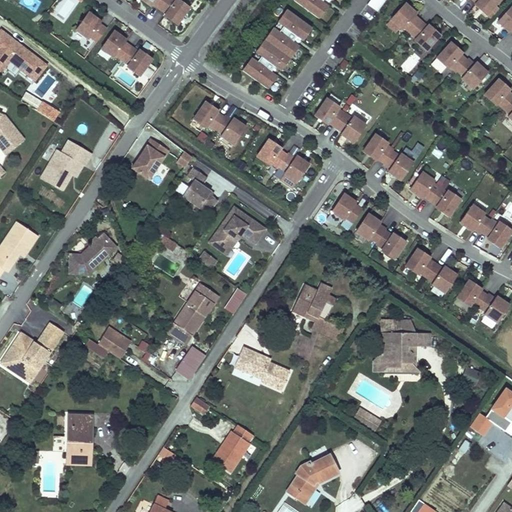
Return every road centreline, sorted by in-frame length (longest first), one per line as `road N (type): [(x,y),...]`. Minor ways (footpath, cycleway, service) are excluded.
road 1 (residential): [(340,160),(110,511)]
road 2 (residential): [(0,333),(184,59)]
road 3 (residential): [(340,160),(408,215),(511,277)]
road 4 (residential): [(362,0),(278,115)]
